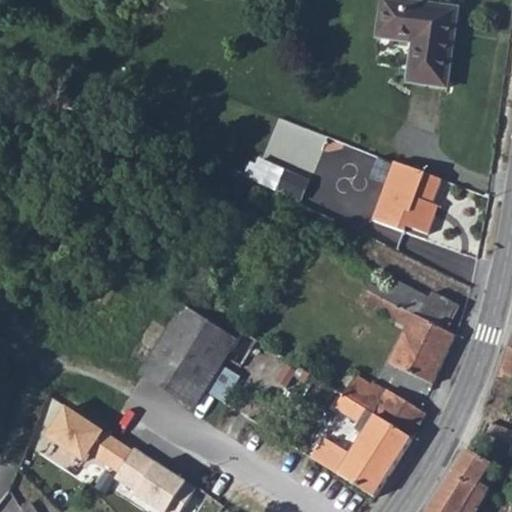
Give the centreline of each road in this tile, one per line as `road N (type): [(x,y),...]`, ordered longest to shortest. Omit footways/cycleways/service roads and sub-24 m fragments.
road 1 (secondary): [(511,222),(477,370),(400,511)]
road 2 (residential): [(322,511),(132,393)]
road 3 (track): [(132,393),(20,343)]
